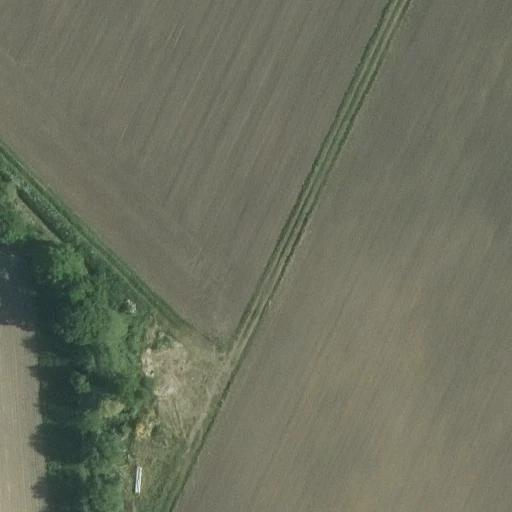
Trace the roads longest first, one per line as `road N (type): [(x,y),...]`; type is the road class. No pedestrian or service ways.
road 1 (track): [(166,511),(403,0)]
road 2 (track): [(226,373),(206,343),(114,268),(0,153)]
